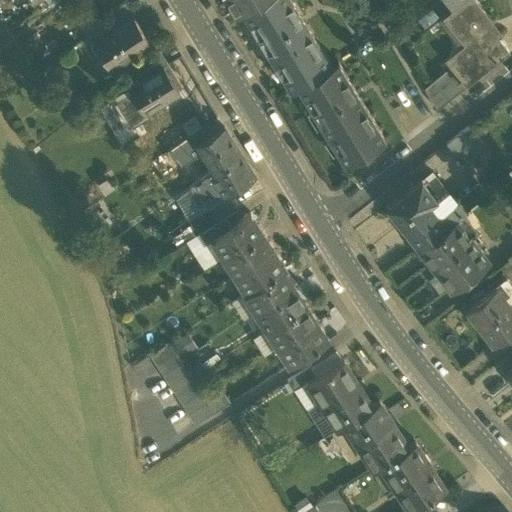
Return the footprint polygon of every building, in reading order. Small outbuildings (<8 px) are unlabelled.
[(224,0),(234,16),(241,11),(258,0),(224,0)] [(330,64),(290,0),(258,0),(241,11),(288,89),(295,85),(330,64)] [(471,49),(449,66),(465,86),(509,51),(488,25),(492,22),(474,0),(464,0),(451,10),(442,18),(464,45),(466,43),(471,49)] [(442,0),(451,10),(464,0),(442,0)] [(114,30),(106,18),(87,33),(94,43),(114,30)] [(94,43),(93,44),(109,69),(130,56),(129,54),(148,42),(134,18),(114,30),(94,43)] [(159,49),(140,64),(147,75),(162,66),(163,66),(168,63),(159,49)] [(385,139),(336,60),(330,64),(295,85),(344,164),(385,139)] [(147,75),(128,87),(130,90),(116,100),(117,102),(118,101),(132,123),(131,124),(132,126),(148,116),(146,112),(157,105),(158,106),(167,101),(166,100),(179,92),(163,66),(162,66),(147,75)] [(465,86),(449,66),(444,71),(460,90),(465,86)] [(460,90),(444,71),(424,88),(436,109),(460,90)] [(199,142),(196,143),(202,152),(214,171),(240,154),(222,126),(199,142)] [(467,127),(445,144),(461,164),(483,146),(467,127)] [(193,133),(167,150),(178,168),(182,165),(176,156),(196,143),(199,142),(193,133)] [(196,143),(176,156),(182,165),(185,163),(202,152),(196,143)] [(202,152),(185,163),(197,182),(210,174),(214,171),(202,152)] [(240,154),(214,171),(210,174),(222,193),(224,196),(227,195),(255,177),(240,154)] [(222,193),(210,174),(197,182),(192,185),(204,204),(222,193)] [(436,198),(420,179),(385,207),(399,225),(428,202),(432,199),(433,200),(436,198)] [(477,183),(459,199),(466,208),(485,193),(477,183)] [(204,204),(203,205),(206,210),(188,222),(196,234),(225,216),(236,209),(227,195),(224,196),(222,193),(204,204)] [(433,200),(432,199),(428,202),(434,210),(438,207),(433,200)] [(466,208),(459,199),(453,203),(461,212),(466,208)] [(428,202),(399,225),(417,248),(445,225),(439,217),(434,210),(428,202)] [(453,203),(442,212),(439,217),(445,225),(455,217),(454,217),(461,212),(453,203)] [(231,226),(214,237),(225,255),(262,232),(250,214),(231,226)] [(225,216),(196,234),(203,244),(214,237),(231,226),(225,216)] [(487,258),(455,217),(445,225),(417,248),(449,288),(487,258)] [(262,232),(225,255),(236,273),(273,249),(262,232)] [(273,249),(236,273),(248,291),(282,268),(284,267),(273,249)] [(248,291),(246,292),(257,309),(294,286),(282,268),(248,291)] [(511,299),(511,289),(505,280),(495,287),(508,303),(511,299)] [(294,286),(257,309),(268,327),(305,304),(294,286)] [(495,287),(494,287),(466,309),(493,343),(511,328),(511,309),(508,303),(495,287)] [(305,304),(268,327),(280,345),(316,321),(305,304)] [(316,321),(280,345),(291,363),(328,339),(316,321)] [(168,342),(149,354),(156,365),(175,353),(168,342)] [(175,353),(156,365),(163,375),(181,363),(175,353)] [(372,405),(342,359),(317,375),(307,381),(337,427),(343,423),(372,405)] [(181,363),(163,375),(169,385),(188,373),(181,363)] [(310,365),(287,380),(293,390),(307,381),(317,375),(310,365)] [(188,373),(169,385),(176,394),(194,383),(188,373)] [(194,383),(176,394),(182,404),(200,392),(194,383)] [(217,385),(202,395),(207,402),(214,413),(229,403),(217,385)] [(200,392),(182,404),(188,414),(207,402),(202,395),(200,392)] [(372,405),(343,423),(373,468),(380,464),(408,445),(379,400),(372,405)] [(207,402),(188,414),(195,425),(214,413),(207,402)] [(408,445),(380,464),(409,510),(444,487),(415,441),(408,445)]
